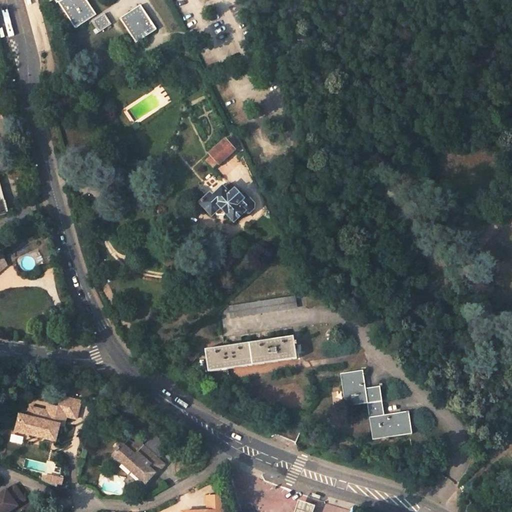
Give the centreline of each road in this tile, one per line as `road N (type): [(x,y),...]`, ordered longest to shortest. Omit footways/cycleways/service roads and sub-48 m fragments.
road 1 (secondary): [(110,346),(66,240),(12,0)]
road 2 (secondary): [(435,511),(234,440)]
road 3 (residential): [(234,440),(204,476),(147,505),(83,503)]
road 4 (secondary): [(234,440),(142,380),(110,346)]
